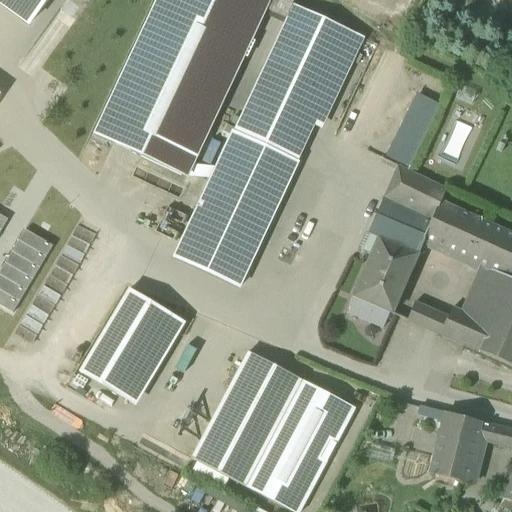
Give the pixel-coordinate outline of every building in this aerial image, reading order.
[(46,0),(0,0),(0,6),(27,26),(46,0)] [(157,0),(94,136),(185,178),(268,0),(157,0)] [(292,6),(233,133),(296,163),(355,36),(292,6)] [(416,96),(386,159),(409,170),(439,107),(416,96)] [(296,163),(233,133),(232,133),(173,260),(237,290),(296,163)] [(383,198),(431,219),(438,202),(439,203),(446,190),(397,167),(383,198)] [(383,198),(367,235),(377,240),(378,239),(417,256),(423,241),(433,220),(431,219),(383,198)] [(479,267),(510,281),(510,280),(511,275),(511,235),(439,203),(438,202),(431,219),(433,220),(423,241),(479,267)] [(0,307),(12,315),(52,247),(24,231),(0,271),(0,307)] [(358,251),(370,256),(377,240),(367,235),(365,235),(358,251)] [(378,239),(377,240),(370,256),(352,298),(354,299),(389,314),(391,315),(417,256),(378,239)] [(18,324),(40,336),(74,275),(52,263),(18,324)] [(479,267),(460,312),(490,325),(510,281),(479,267)] [(510,281),(490,325),(478,353),(511,368),(511,366),(511,280),(510,280),(510,281)] [(78,374),(120,399),(170,316),(128,291),(78,374)] [(354,299),(347,314),(382,330),(389,314),(354,299)] [(406,322),(421,328),(429,312),(413,305),(406,322)] [(438,336),(478,353),(490,325),(460,312),(451,309),(446,320),(438,336)] [(438,336),(446,320),(429,312),(421,328),(438,336)] [(185,325),(170,316),(120,399),(134,408),(185,325)] [(244,488),(300,382),(247,353),(190,460),(244,488)] [(77,376),(72,384),(82,390),(87,382),(77,376)] [(299,511),(354,410),(300,382),(244,488),(289,511),(299,511)] [(466,484),(478,438),(481,424),(444,415),(429,475),(466,484)] [(507,430),(481,424),(478,438),(503,445),(507,430)] [(511,447),(511,431),(507,430),(503,445),(511,447)] [(395,450),(370,444),(366,458),(391,464),(395,450)] [(511,473),(503,500),(511,503),(511,473)] [(232,511),(244,511),(246,508),(207,488),(203,496),(232,511)]
